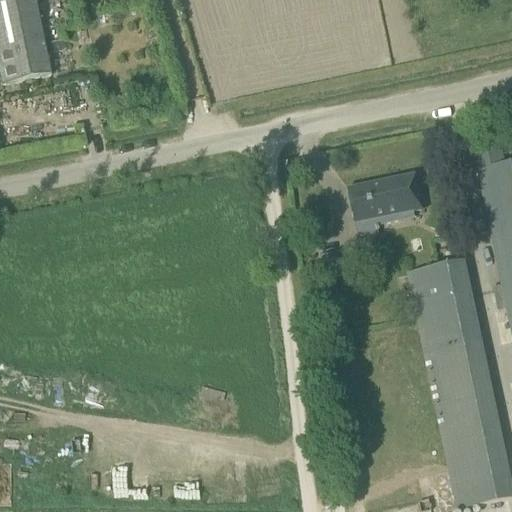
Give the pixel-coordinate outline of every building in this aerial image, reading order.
[(16,0),(0,3),(0,79),(2,88),(51,78),(46,58),(33,0),(16,0)] [(511,165),(477,173),(485,211),(482,212),(483,216),(486,216),(501,288),(492,289),(497,314),(506,312),(511,339),(511,165)] [(346,191),(353,226),(373,222),(375,232),(378,231),(377,227),(401,222),(400,217),(424,212),(416,177),(346,191)] [(463,264),(407,277),(422,348),(439,431),(496,419),(478,336),(467,284),(463,264)] [(177,508),(181,457),(135,454),(131,505),(177,508)] [(211,478),(216,509),(243,505),(241,491),(260,488),(257,472),(211,478)] [(430,511),(428,502),(417,504),(419,511),(430,511)]
